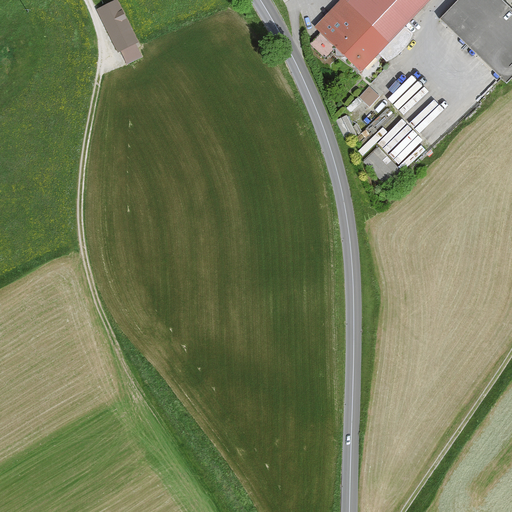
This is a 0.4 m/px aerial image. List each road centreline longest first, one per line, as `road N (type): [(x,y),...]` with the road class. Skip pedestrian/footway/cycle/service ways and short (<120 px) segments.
road 1 (tertiary): [(260,0),(325,132),(349,233),(349,511)]
road 2 (track): [(88,0),(101,57),(80,215),(101,309)]
road 3 (track): [(234,511),(101,309)]
road 4 (track): [(403,511),(511,353)]
